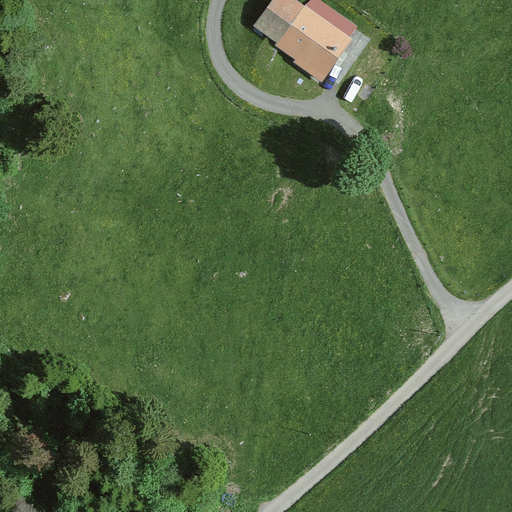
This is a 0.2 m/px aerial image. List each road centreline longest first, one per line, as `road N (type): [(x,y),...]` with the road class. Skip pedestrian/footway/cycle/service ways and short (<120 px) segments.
road 1 (track): [(468,332),(361,138),(344,122),(249,98),(226,73),(213,46),(222,0)]
road 2 (unclassified): [(511,291),(277,511)]
